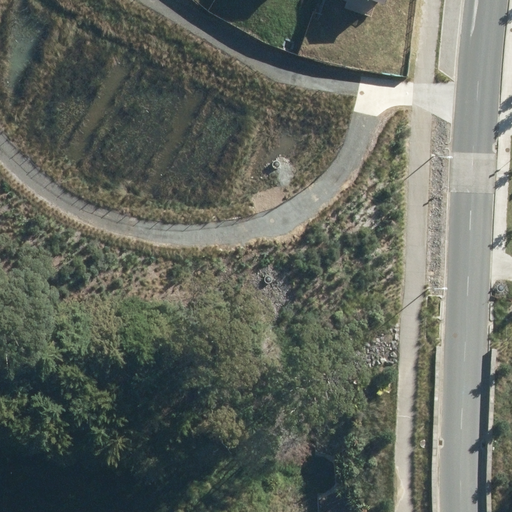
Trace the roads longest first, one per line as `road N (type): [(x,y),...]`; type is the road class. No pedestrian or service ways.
road 1 (residential): [(462,511),(488,0)]
road 2 (track): [(0,151),(25,183),(135,231),(241,232),(280,221),(314,195),(355,141),(365,111)]
road 3 (track): [(371,91),(263,65),(156,0)]
